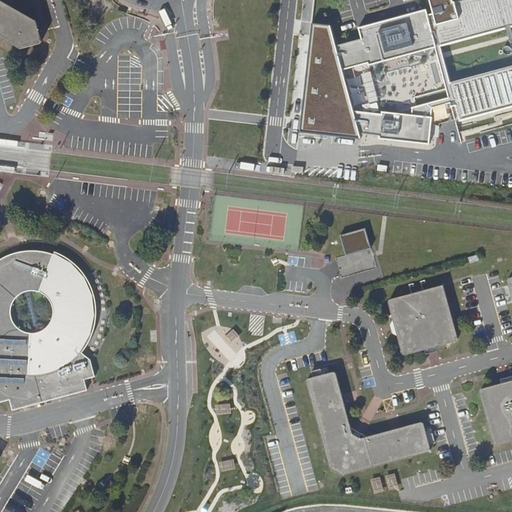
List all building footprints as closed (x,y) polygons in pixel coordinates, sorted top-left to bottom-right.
[(0,0),(0,37),(20,49),(40,44),(42,41),(40,34),(36,21),(0,0)] [(511,0),(431,0),(434,13),(429,14),(427,8),(359,27),(363,37),(338,44),(344,68),(370,62),(371,64),(438,45),(452,96),(452,97),(456,115),(461,113),(462,119),(511,106),(511,62),(451,78),(442,44),(511,25),(511,0)] [(344,68),(338,44),(332,25),(313,23),(301,132),(363,138),(361,131),(381,135),(381,137),(430,143),(432,124),(441,125),(441,122),(457,118),(456,115),(452,96),(414,107),(413,115),(383,111),(383,113),(355,110),(344,68)] [(366,228),(340,234),(345,254),(371,247),(366,228)] [(0,402),(10,400),(13,410),(87,390),(85,380),(93,377),(95,377),(91,360),(82,353),(84,351),(87,347),(89,343),(91,339),(93,335),(94,330),(96,326),(96,322),(97,317),(97,313),(97,308),(97,303),(96,299),(95,295),(93,290),(92,286),(90,282),(88,278),(85,274),(82,271),(79,267),(76,264),(73,261),(69,258),(65,256),(61,254),(57,252),(54,251),(53,254),(52,254),(47,253),(43,252),(39,251),(35,251),(31,251),(26,251),(22,252),(18,252),(16,253),(14,254),(10,255),(6,257),(2,259),(0,259),(0,402)] [(480,261),(478,255),(468,258),(470,264),(480,261)] [(390,300),(388,302),(394,325),(397,335),(402,354),(405,355),(424,350),(432,348),(438,346),(456,341),(458,339),(444,287),(442,286),(441,286),(390,300)] [(308,379),(306,381),(330,468),(343,475),(429,452),(431,449),(424,424),(421,422),(361,439),(356,436),(353,434),(345,404),(342,395),(336,373),(334,372),(308,379)] [(481,389),(480,392),(494,444),(496,445),(511,440),(511,380),(508,382),(481,389)]
